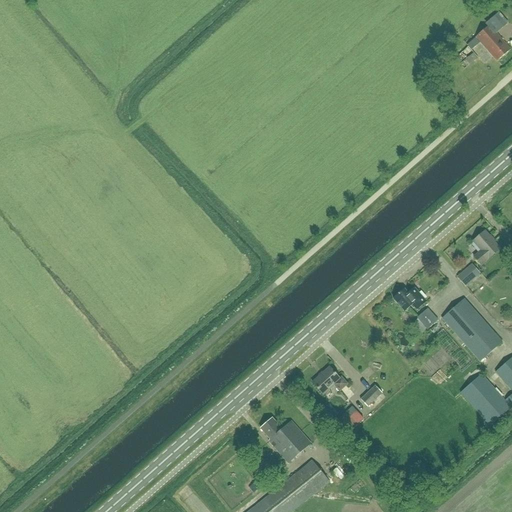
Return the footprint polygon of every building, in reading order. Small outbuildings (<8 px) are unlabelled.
[(497,61),(510,49),(489,26),(476,38),(497,61)] [(488,260),(500,250),(485,232),(473,241),(481,251),(473,257),(480,266),(488,259),(488,260)] [(465,287),(480,274),(472,264),(457,277),(465,287)] [(408,294),(404,289),(393,299),(404,312),(411,306),(414,309),(415,308),(417,310),(427,302),(415,288),(408,294)] [(441,319),(479,362),(502,342),(464,299),(441,319)] [(428,330),(438,321),(428,309),(417,318),(428,330)] [(511,358),(495,373),(511,391),(511,358)] [(322,395),(334,385),(339,392),(347,385),(342,379),(340,380),(330,368),(312,383),(322,395)] [(377,383),(382,377),(376,372),(371,379),(377,383)] [(460,393),(487,424),(489,427),(510,409),(481,375),(460,393)] [(367,409),(382,395),(375,388),(360,401),(367,409)] [(289,464),(311,445),(290,423),(282,430),(272,419),(261,430),(271,440),(269,442),(289,464)] [(291,511),(328,482),(312,462),(249,511),(291,511)]
